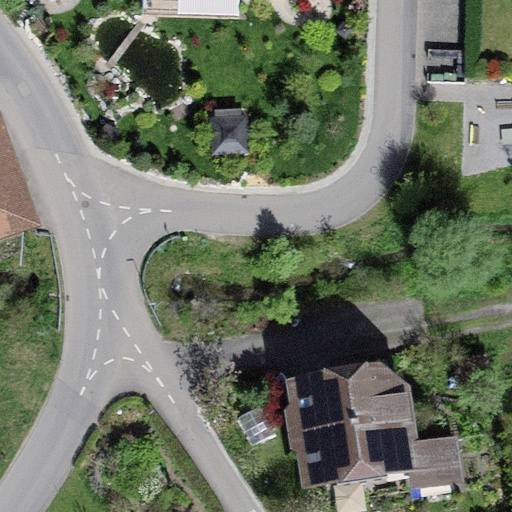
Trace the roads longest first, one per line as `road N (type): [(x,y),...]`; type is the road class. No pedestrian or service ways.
road 1 (residential): [(64,169),(243,182),(381,124),(405,0)]
road 2 (unclassified): [(64,169),(90,267),(81,378)]
road 3 (residential): [(81,378),(240,511)]
road 4 (unclassified): [(81,378),(13,511)]
